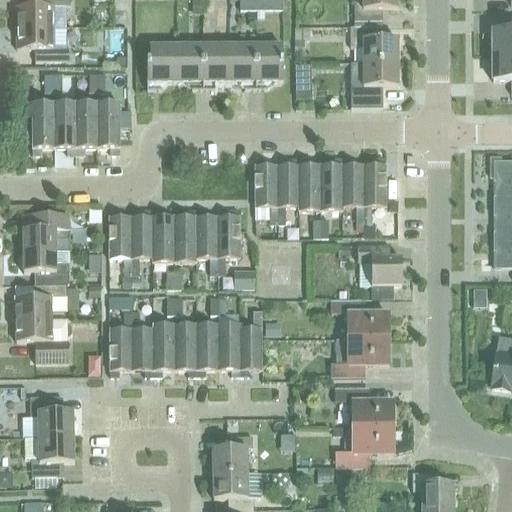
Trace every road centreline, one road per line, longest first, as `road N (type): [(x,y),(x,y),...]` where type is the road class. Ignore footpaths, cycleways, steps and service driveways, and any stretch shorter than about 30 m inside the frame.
road 1 (residential): [(0,190),(130,188),(143,177),(144,132),(440,136)]
road 2 (residential): [(511,449),(471,436),(454,421),(437,382),(440,136)]
road 3 (residential): [(181,441),(121,441),(121,474),(181,473)]
road 4 (residential): [(440,136),(438,0)]
road 5 (residential): [(181,441),(180,414),(285,413)]
